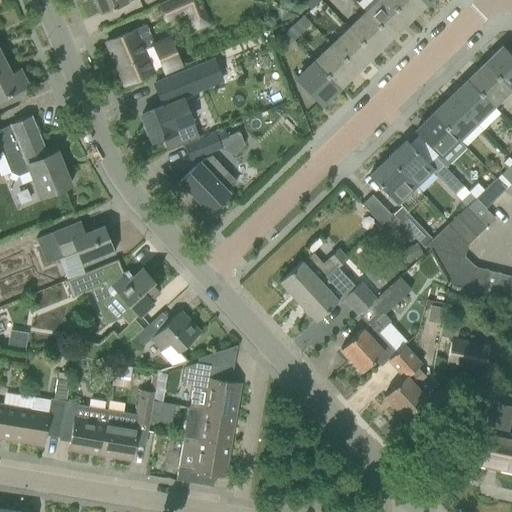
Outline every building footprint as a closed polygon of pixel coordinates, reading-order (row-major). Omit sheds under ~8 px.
[(94,0),(100,14),(126,3),(124,0),(94,0)] [(165,22),(185,13),(193,31),(210,24),(199,0),(179,0),(159,9),(165,22)] [(290,0),(274,7),(280,21),(296,15),(290,0)] [(321,0),(305,0),(303,2),(311,10),(321,0)] [(388,0),(378,0),(366,12),(390,37),(408,20),(388,0)] [(388,0),(408,20),(425,3),(421,0),(388,0)] [(366,12),(349,28),(373,54),(390,37),(366,12)] [(287,31),(295,39),(306,28),(298,20),(287,31)] [(124,34),(106,42),(125,86),(143,78),(154,73),(164,69),(166,72),(182,65),(169,36),(152,44),(149,37),(144,25),(124,34)] [(373,54),(349,28),(332,45),(356,70),(373,54)] [(295,39),(287,31),(276,41),(284,49),(295,39)] [(332,45),(314,62),(338,87),(356,70),(332,45)] [(511,57),(502,47),(484,64),(509,89),(511,86),(511,57)] [(156,84),(154,84),(160,101),(162,100),(164,104),(221,81),(213,61),(156,84)] [(296,79),(306,90),(320,105),(338,87),(314,62),(296,79)] [(484,64),(467,81),(492,106),(509,89),(484,64)] [(6,66),(0,69),(0,99),(10,94),(27,85),(19,70),(11,74),(7,66),(6,66)] [(467,81),(450,97),(474,123),(492,106),(467,81)] [(450,97),(433,114),(457,139),(474,123),(450,97)] [(147,129),(144,130),(147,139),(150,138),(152,142),(161,138),(166,151),(198,138),(183,99),(163,107),(163,106),(141,115),(147,129)] [(433,114),(415,131),(439,156),(457,139),(433,114)] [(69,185),(55,149),(54,147),(44,151),(30,116),(9,124),(10,126),(0,130),(0,152),(1,152),(10,173),(17,176),(29,171),(32,179),(40,197),(69,185)] [(214,134),(192,143),(185,146),(190,160),(218,149),(235,156),(244,145),(239,133),(228,137),(225,130),(214,134)] [(405,141),(387,157),(407,177),(406,178),(417,189),(434,173),(456,196),(464,188),(435,158),(428,165),(424,161),(418,155),(405,141)] [(230,176),(211,157),(202,160),(179,182),(208,212),(228,193),(220,186),(230,176)] [(417,189),(406,178),(407,177),(387,157),(369,175),(383,190),(388,195),(399,206),(417,189)] [(505,189),(507,187),(511,182),(511,164),(496,180),(505,189)] [(496,180),(484,191),(492,201),(497,196),(505,189),(496,180)] [(381,225),(391,216),(372,196),(362,205),(381,225)] [(476,199),(475,199),(467,207),(466,208),(486,228),(495,220),(484,208),(485,208),(476,199)] [(431,238),(401,208),(393,215),(423,247),(431,238)] [(486,228),(466,208),(457,216),(477,236),(486,228)] [(449,224),(468,245),(477,236),(457,216),(449,224)] [(52,232),(36,239),(46,264),(62,257),(75,252),(81,266),(96,260),(114,252),(103,226),(84,233),(79,221),(61,229),(52,232)] [(431,249),(465,256),(468,245),(449,224),(425,247),(431,249)] [(418,244),(400,252),(406,264),(424,256),(418,244)] [(335,267),(345,258),(338,249),(322,264),(312,253),(302,262),(301,261),(279,282),(297,302),(335,267)] [(469,290),(475,267),(465,256),(431,249),(452,286),(469,290)] [(418,264),(427,273),(436,264),(427,255),(418,264)] [(117,260),(64,281),(71,298),(105,285),(106,289),(106,290),(111,296),(99,306),(113,322),(120,316),(128,325),(137,316),(153,303),(149,299),(158,291),(151,283),(153,281),(142,268),(130,279),(125,274),(128,272),(127,271),(122,273),(117,260)] [(335,267),(297,302),(315,321),(338,301),(339,302),(342,299),(354,288),(335,267)] [(482,294),(488,270),(475,267),(469,290),(482,294)] [(494,297),(500,273),(488,270),(482,294),(494,297)] [(511,275),(500,273),(494,297),(507,300),(511,280),(511,275)] [(377,299),(372,304),(382,315),(384,314),(384,315),(412,290),(400,277),(377,299)] [(342,299),(359,316),(372,304),(377,299),(361,282),(354,288),(342,299)] [(431,307),(428,321),(440,324),(443,310),(431,307)] [(159,353),(172,367),(186,362),(177,353),(200,332),(181,311),(157,332),(149,323),(134,337),(130,340),(138,349),(150,339),(161,351),(159,353)] [(355,335),(340,349),(361,372),(374,360),(380,367),(387,360),(396,353),(378,333),(391,322),(384,315),(384,314),(382,315),(369,327),(367,325),(363,328),(355,335)] [(400,334),(408,342),(418,332),(410,323),(400,334)] [(440,337),(453,340),(448,362),(484,371),(490,347),(456,339),(459,327),(444,323),(440,337)] [(106,363),(125,345),(113,331),(98,345),(86,343),(83,359),(106,363)] [(24,352),(25,343),(8,340),(6,350),(24,352)] [(420,412),(426,406),(423,403),(428,399),(417,386),(426,378),(418,368),(422,364),(405,345),(396,353),(387,360),(403,378),(383,396),(404,419),(414,410),(415,411),(417,409),(420,412)] [(232,369),(213,366),(197,363),(184,368),(182,384),(205,388),(203,394),(191,392),(188,407),(235,415),(240,384),(230,382),(232,369)] [(114,365),(111,384),(128,387),(131,367),(114,365)] [(154,392),(152,401),(161,403),(166,375),(157,373),(154,392)] [(16,407),(10,440),(42,446),(44,435),(59,438),(60,428),(63,410),(65,402),(65,401),(68,382),(57,380),(54,400),(51,399),(50,401),(31,397),(29,409),(17,407),(16,407)] [(105,422),(99,455),(131,461),(136,428),(137,423),(148,425),(150,414),(152,401),(154,392),(140,390),(135,415),(107,410),(105,422)] [(479,431),(472,462),(511,470),(511,438),(494,435),(501,403),(488,400),(481,432),(479,431)] [(161,403),(152,401),(150,414),(159,415),(161,403)] [(65,402),(60,428),(71,430),(68,450),(99,455),(105,422),(107,410),(65,402)] [(0,438),(10,440),(16,407),(0,404),(0,438)] [(188,407),(183,439),(229,447),(235,415),(188,407)] [(229,447),(183,439),(178,465),(175,480),(212,487),(214,476),(224,477),(229,447)]
